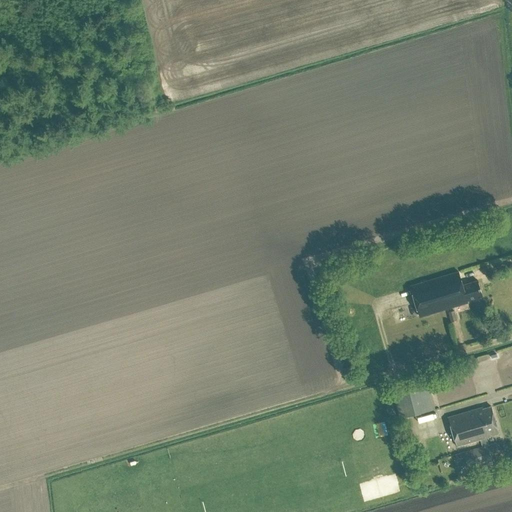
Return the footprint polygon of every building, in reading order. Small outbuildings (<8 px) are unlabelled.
[(410,286),(420,317),(468,303),(467,301),(482,296),(478,281),(463,286),(458,272),(410,286)] [(448,313),(451,322),(457,321),(454,311),(448,313)] [(391,385),(399,417),(435,408),(427,376),(391,385)] [(458,447),(480,440),(481,445),(454,453),(457,462),(465,459),(467,466),(492,459),(490,452),(498,450),(495,441),(488,444),(486,438),(492,436),(492,435),(501,433),(493,406),(484,408),(449,418),(458,447)] [(479,467),(484,477),(493,472),(489,463),(479,467)] [(471,477),(469,470),(464,472),(462,465),(456,467),(460,480),(471,477)]
